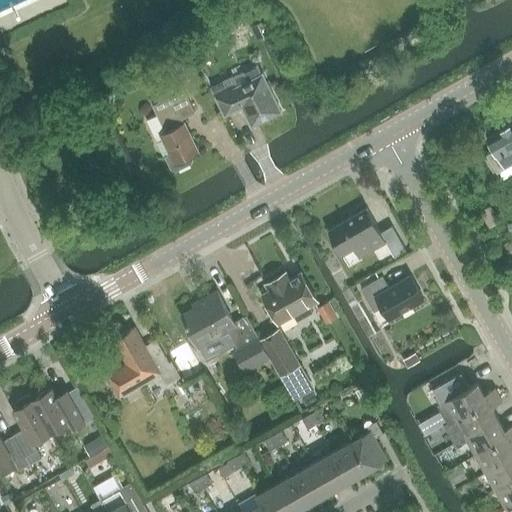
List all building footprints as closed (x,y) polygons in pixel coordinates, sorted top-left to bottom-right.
[(189,58),(171,67),(178,82),(197,73),(189,58)] [(214,93),(225,115),(242,106),(251,124),(252,126),(253,125),(280,112),(281,112),(282,111),(281,110),(263,73),(236,86),(234,83),(214,93)] [(157,114),(147,119),(157,140),(163,138),(171,154),(167,156),(172,168),(176,169),(191,162),(193,158),(191,155),(199,151),(183,118),(196,112),(185,89),(153,105),(157,114)] [(511,123),(487,138),(494,151),(488,154),(490,157),(487,159),(493,171),(497,169),(498,171),(511,162),(511,123)] [(381,232),(367,207),(329,230),(348,262),(386,240),(395,256),(406,249),(392,225),(381,232)] [(271,290),(263,295),(279,322),(294,313),(298,320),(313,311),(309,304),(317,300),(301,273),(290,280),(286,273),(267,283),(271,290)] [(383,275),(361,287),(375,311),(383,306),(390,318),(424,298),(411,275),(390,287),(383,275)] [(204,303),(182,315),(199,345),(228,329),(239,349),(235,351),(244,366),(267,353),(259,339),(246,316),(235,322),(218,291),(202,299),(204,303)] [(329,301),(320,306),(328,322),(338,316),(329,301)] [(127,363),(107,374),(120,396),(121,395),(119,393),(159,370),(167,384),(180,376),(172,361),(169,363),(156,339),(146,345),(135,327),(114,340),(127,363)] [(262,340),(282,374),(296,399),(314,388),(279,329),(262,340)] [(184,350),(172,357),(180,372),(184,370),(185,372),(194,367),(184,350)] [(415,353),(404,359),(408,366),(419,360),(415,353)] [(438,405),(449,423),(499,394),(495,388),(485,394),(478,382),(470,387),(462,373),(433,389),(441,403),(438,405)] [(32,399),(52,433),(71,422),(75,429),(86,422),(68,392),(58,398),(52,387),(32,399)] [(78,387),(68,392),(86,422),(95,417),(78,387)] [(465,437),(498,418),(492,407),(502,401),(499,394),(449,423),(445,425),(455,442),(465,437)] [(33,444),(52,433),(32,399),(30,395),(27,395),(18,400),(17,403),(19,406),(13,410),(24,429),(13,435),(26,457),(33,453),(37,450),(33,444)] [(311,414),(317,424),(326,419),(320,409),(311,414)] [(317,424),(311,414),(302,419),(308,429),(317,424)] [(465,437),(476,454),(511,433),(511,425),(505,429),(498,418),(465,437)] [(370,430),(351,441),(368,470),(387,459),(376,438),(384,433),(377,421),(368,426),(370,430)] [(273,435),(279,445),(288,441),(282,430),(273,435)] [(511,433),(476,454),(486,472),(511,457),(511,433)] [(26,457),(13,435),(3,441),(0,435),(0,476),(17,466),(19,470),(30,463),(26,457)] [(96,440),(101,449),(110,444),(105,435),(96,440)] [(279,445),(273,435),(265,440),(271,450),(279,445)] [(351,441),(332,451),(349,481),(368,470),(351,441)] [(110,445),(104,449),(108,456),(114,452),(110,445)] [(26,457),(30,463),(41,457),(37,450),(33,453),(26,457)] [(330,491),(349,481),(332,451),(314,462),(330,491)] [(236,457),(242,467),(250,462),(244,452),(236,457)] [(242,467),(236,457),(227,461),(233,472),(242,467)] [(511,457),(486,472),(496,490),(511,480),(511,457)] [(312,502),(330,491),(314,462),(295,473),(312,502)] [(71,467),(60,473),(63,479),(75,473),(71,467)] [(198,478),(204,488),(212,483),(206,473),(198,478)] [(292,511),(293,511),(312,502),(295,473),(276,483),(292,511)] [(204,488),(198,478),(190,483),(196,493),(204,488)] [(511,480),(496,490),(506,507),(511,503),(511,480)] [(99,499),(106,511),(149,511),(132,481),(99,499)] [(261,503),(262,503),(267,511),(292,511),(276,483),(256,495),(261,503)] [(106,511),(99,499),(91,504),(95,511),(106,511)] [(267,511),(262,503),(261,503),(245,511),(267,511)] [(511,511),(511,503),(506,507),(506,508),(498,511),(511,511)]
